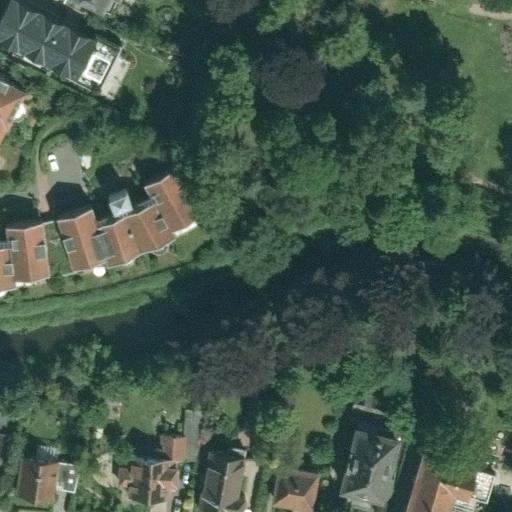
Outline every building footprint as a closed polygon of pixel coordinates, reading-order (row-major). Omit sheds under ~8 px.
[(36,0),(1,0),(0,3),(0,34),(97,81),(117,40),(36,0)] [(0,123),(3,118),(5,119),(23,81),(0,70),(0,123)] [(0,264),(12,264),(44,260),(45,264),(70,259),(67,250),(104,238),(109,247),(140,235),(172,220),(168,212),(199,196),(174,150),(143,166),(151,181),(131,189),(125,177),(106,186),(112,198),(93,204),(89,190),(51,202),(55,213),(39,215),(38,203),(5,207),(7,224),(0,224),(0,264)] [(372,494),(385,497),(404,418),(378,411),(380,403),(353,397),(349,413),(355,415),(338,484),(350,487),(347,501),(369,506),(372,494)] [(143,505),(144,500),(167,502),(168,485),(175,486),(177,464),(170,464),(170,456),(182,457),(184,435),(163,434),(161,455),(132,452),(131,467),(121,467),(120,487),(131,488),(130,497),(132,497),(131,504),(143,505)] [(208,446),(199,510),(215,511),(235,511),(237,502),(243,503),(245,486),(241,486),(246,451),(208,446)] [(425,451),(417,478),(453,488),(483,497),(485,493),(511,501),(511,473),(506,472),(509,463),(482,455),(480,462),(461,457),(460,461),(425,451)] [(20,458),(17,493),(52,496),(53,483),(59,483),(59,489),(76,491),(78,463),(58,461),(20,458)] [(278,459),(272,500),(292,503),(290,511),(307,511),(309,506),(313,507),(319,465),(278,459)] [(406,511),(460,511),(447,508),(453,488),(417,478),(406,511)]
